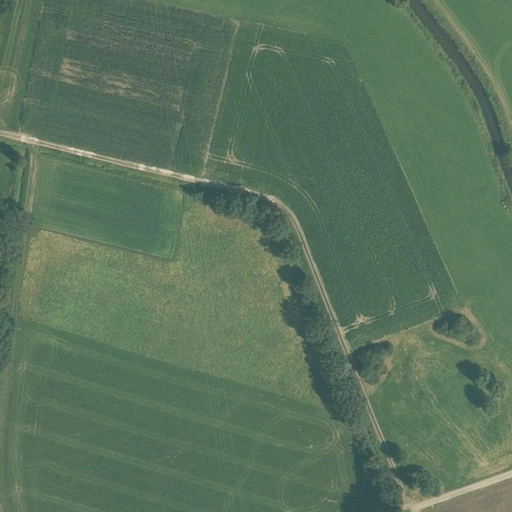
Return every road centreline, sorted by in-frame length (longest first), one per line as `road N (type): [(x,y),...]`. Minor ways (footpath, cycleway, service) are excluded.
road 1 (track): [(412,507),(291,214),(0,138)]
road 2 (track): [(39,147),(1,483),(7,511)]
road 3 (track): [(438,0),(488,65),(511,121)]
